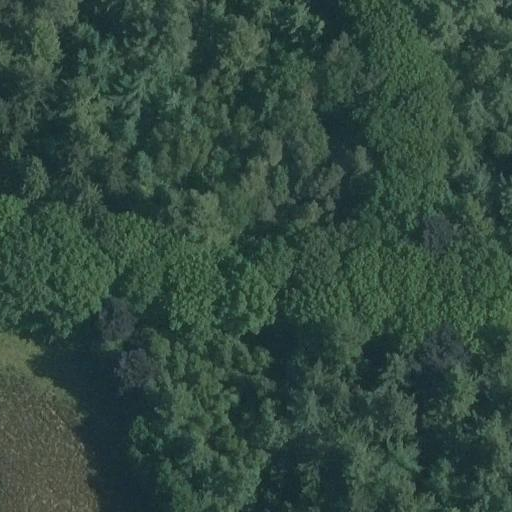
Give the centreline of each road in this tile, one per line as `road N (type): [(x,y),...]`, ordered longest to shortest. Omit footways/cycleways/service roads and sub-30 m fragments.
road 1 (track): [(407,328),(0,276)]
road 2 (track): [(407,328),(394,118),(374,0)]
road 3 (track): [(416,511),(407,328)]
